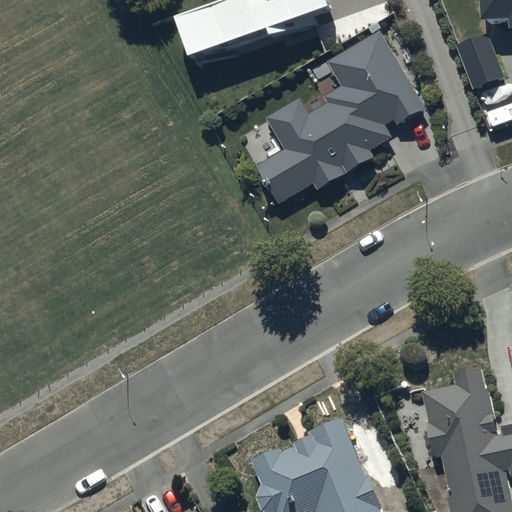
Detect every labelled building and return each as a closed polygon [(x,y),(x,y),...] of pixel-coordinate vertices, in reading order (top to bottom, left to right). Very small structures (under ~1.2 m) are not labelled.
[(511,0),(484,0),(485,19),(511,17),(511,0)] [(507,78),(490,35),(459,47),(476,91),(507,78)] [(282,211),(316,189),(320,196),(376,164),(373,158),(396,145),(388,133),(398,127),(401,132),(428,116),(382,37),(331,71),(345,93),(328,105),(330,109),(311,122),(300,105),(267,126),(287,155),(258,174),(282,211)] [(511,511),(511,493),(511,485),(511,484),(511,432),(499,434),(492,397),(489,397),(485,375),(456,380),(458,392),(425,398),(430,432),(429,432),(435,464),(445,463),(452,505),(450,506),(450,511),(511,511)] [(383,511),(371,484),(369,484),(344,426),(311,440),(313,445),(297,452),(298,454),(285,460),(284,456),(255,469),(265,491),(261,504),(264,511),(383,511)]
